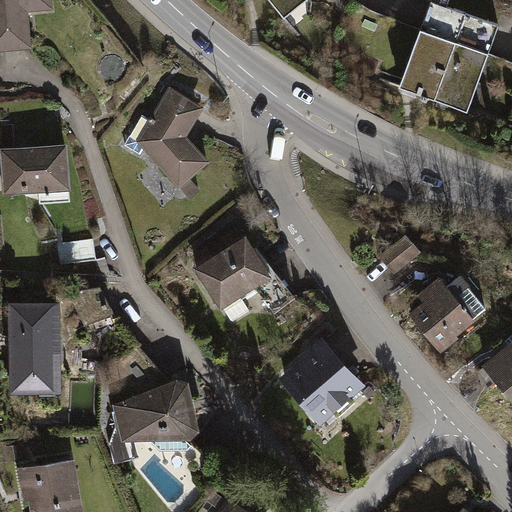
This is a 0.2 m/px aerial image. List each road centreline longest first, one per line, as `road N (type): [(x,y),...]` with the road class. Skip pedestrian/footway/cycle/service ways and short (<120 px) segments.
road 1 (residential): [(269,95),(265,162),(361,316),(450,425)]
road 2 (secondary): [(511,199),(342,136),(269,95)]
road 3 (secondary): [(269,95),(165,0)]
road 4 (residential): [(450,425),(346,511)]
road 5 (residential): [(511,44),(384,0)]
